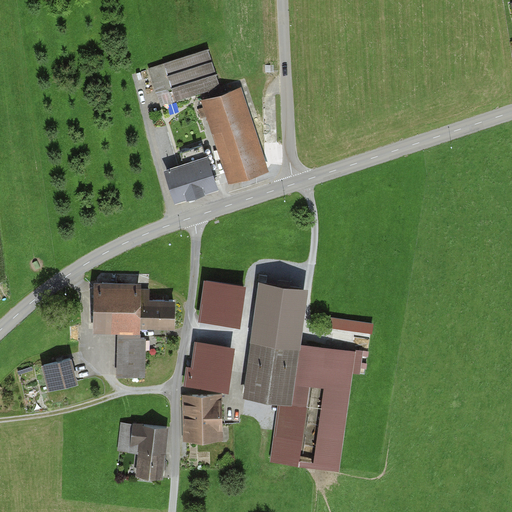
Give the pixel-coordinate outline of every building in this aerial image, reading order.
[(175,102),(221,87),(208,48),(148,67),(156,93),(170,88),(175,102)] [(230,183),(268,170),(240,88),(202,101),(230,183)] [(177,203),(218,189),(207,157),(166,171),(177,203)] [(245,285),(206,280),(200,319),(240,324),(245,285)] [(353,373),(365,375),(368,352),(301,343),(309,287),(260,280),(244,397),(279,402),(270,461),(339,470),(353,373)] [(137,332),(138,282),(91,282),(91,332),(137,332)] [(173,330),(174,300),(140,299),(139,329),(173,330)] [(334,316),(333,327),(373,330),(374,318),(334,316)] [(145,337),(114,336),(114,375),(144,376),(145,337)] [(227,391),(234,344),(200,340),(196,369),(188,368),(185,385),(227,391)] [(71,356),(39,364),(45,390),(77,382),(71,356)] [(224,395),(185,396),(186,442),(225,441),(224,395)] [(163,477),(169,427),(122,422),(118,453),(138,455),(136,474),(163,477)]
